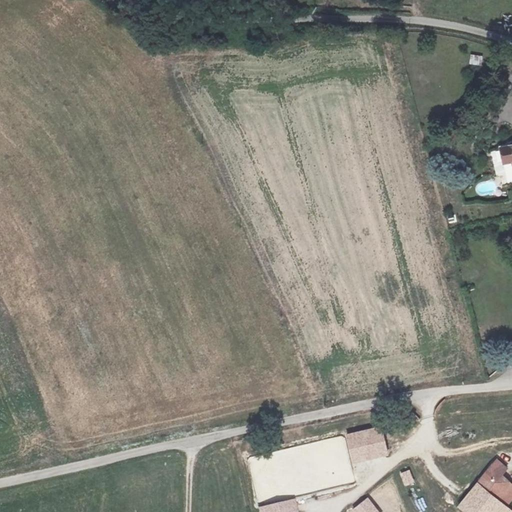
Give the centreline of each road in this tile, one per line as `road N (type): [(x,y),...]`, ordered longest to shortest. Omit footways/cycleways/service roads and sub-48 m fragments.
road 1 (unclassified): [(511,385),(436,392),(0,490)]
road 2 (unclassified): [(511,39),(493,31),(296,18),(147,30),(118,0)]
